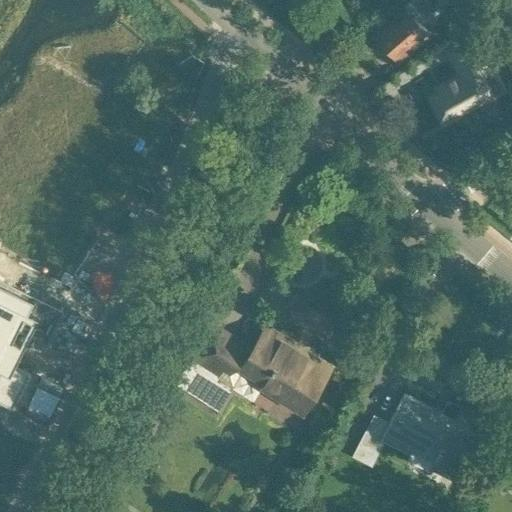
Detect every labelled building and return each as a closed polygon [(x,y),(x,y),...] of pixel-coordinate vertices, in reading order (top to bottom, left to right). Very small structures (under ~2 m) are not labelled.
[(396,0),(385,10),(371,24),(377,31),(373,35),(396,60),(427,31),(416,19),(436,0),(396,0)] [(430,96),(443,120),(460,112),(463,113),(470,109),(471,105),(491,94),(481,75),(487,71),(468,35),(445,48),(452,62),(457,59),(466,76),(430,96)] [(15,172),(15,174),(52,192),(52,193),(61,197),(62,195),(62,194),(67,185),(69,186),(68,188),(70,190),(72,187),(85,194),(80,203),(79,202),(78,204),(80,205),(76,213),(92,221),(89,226),(92,228),(95,222),(103,226),(112,210),(117,198),(119,196),(99,186),(103,179),(103,178),(108,168),(92,160),(118,107),(105,101),(107,97),(67,78),(39,135),(44,137),(44,138),(55,143),(47,159),(26,149),(20,162),(21,162),(16,173),(15,172)] [(0,401),(13,408),(31,373),(14,365),(5,361),(4,364),(0,362),(0,352),(2,349),(5,351),(5,349),(2,348),(7,339),(10,341),(10,339),(7,338),(13,327),(14,323),(20,326),(33,300),(0,283),(0,401)] [(212,323),(175,383),(218,409),(243,369),(304,407),(327,371),(292,349),(295,344),(266,325),(252,348),(212,323)] [(404,393),(395,410),(388,423),(374,416),(354,455),(371,463),(383,440),(409,454),(412,448),(438,461),(440,458),(460,468),(484,420),(461,409),(455,421),(432,409),(433,407),(404,393)]
